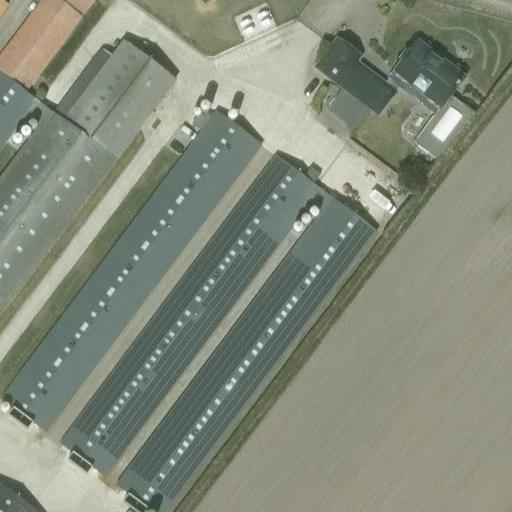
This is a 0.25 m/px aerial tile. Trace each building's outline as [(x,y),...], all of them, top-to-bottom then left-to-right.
[(43,0),(0,56),(0,75),(24,94),(94,0),(43,0)] [(424,102),(426,99),(440,111),(464,80),(441,63),(439,65),(432,60),(434,58),(416,44),(384,86),(374,79),(374,80),(374,81),(372,84),(352,69),(360,59),(336,42),(314,70),(366,109),(374,100),(384,109),(399,89),(404,93),(407,89),(424,102)] [(0,148),(24,117),(38,128),(0,179),(0,314),(174,83),(123,44),(111,60),(63,123),(35,102),(24,94),(0,75),(0,148)] [(333,101),(338,92),(329,87),(324,95),(333,101)] [(449,100),(438,115),(437,114),(412,146),(436,163),(471,117),(449,100)] [(0,401),(0,402),(11,411),(6,417),(24,431),(30,425),(43,435),(248,163),(260,147),(216,114),(212,120),(206,116),(204,119),(199,115),(191,126),(202,134),(0,401)] [(59,447),(71,456),(66,463),(84,477),(90,470),(102,479),(308,206),(320,216),(115,489),(127,498),(122,505),(131,511),(165,511),(375,233),(312,186),(319,177),(310,170),(303,179),(276,159),(264,175),(59,447)] [(0,450),(0,464),(43,491),(49,481),(0,450)] [(0,511),(32,511),(0,487),(0,511)]
